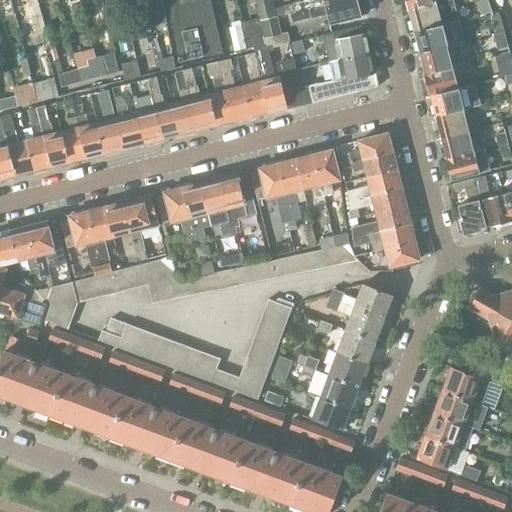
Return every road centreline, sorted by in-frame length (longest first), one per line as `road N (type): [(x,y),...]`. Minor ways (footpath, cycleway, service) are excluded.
road 1 (residential): [(0,205),(407,103)]
road 2 (residential): [(353,511),(448,260)]
road 3 (residential): [(185,511),(0,442)]
road 4 (residential): [(448,260),(407,103)]
